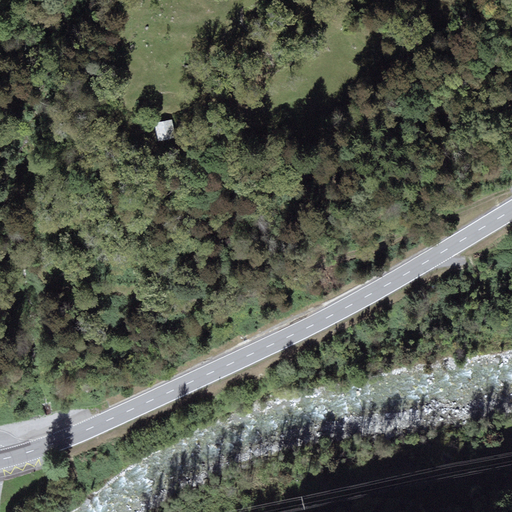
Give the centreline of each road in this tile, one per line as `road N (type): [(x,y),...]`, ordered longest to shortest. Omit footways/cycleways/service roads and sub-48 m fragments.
road 1 (primary): [(0,460),(277,342),(511,209)]
road 2 (track): [(511,192),(245,294),(196,304),(146,291),(59,290),(29,261),(0,279)]
